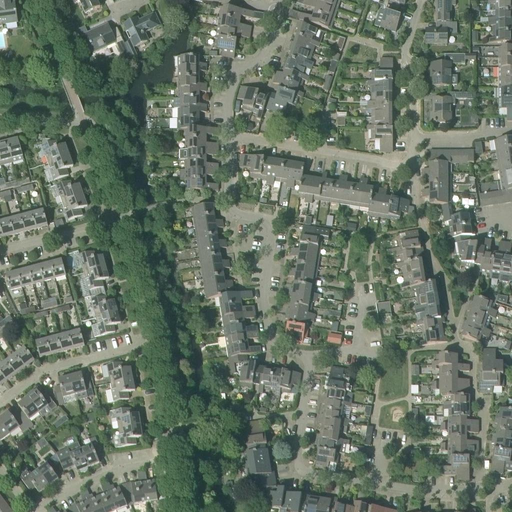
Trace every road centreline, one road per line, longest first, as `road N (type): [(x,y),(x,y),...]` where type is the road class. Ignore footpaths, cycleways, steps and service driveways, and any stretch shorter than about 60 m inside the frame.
road 1 (residential): [(308,355),(269,340),(263,287),(271,226),(230,207),(228,137)]
road 2 (residential): [(37,511),(95,479),(171,460),(150,343)]
road 3 (residential): [(483,490),(301,470),(302,413)]
road 4 (residential): [(415,164),(228,137)]
road 5 (residential): [(116,218),(85,125),(0,121)]
road 6 (residential): [(0,401),(40,370),(150,343)]
road 7 (residential): [(412,138),(412,65),(403,52),(420,0)]
road 8 (residential): [(228,137),(239,72),(266,53),(277,10)]
road 9 (residential): [(150,343),(116,218)]
road 10 (residential): [(0,251),(116,218)]
